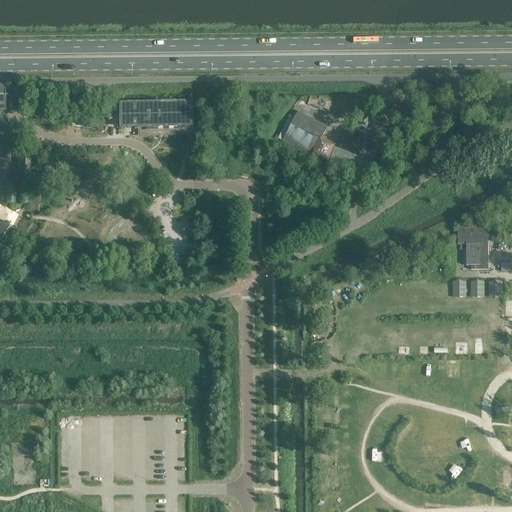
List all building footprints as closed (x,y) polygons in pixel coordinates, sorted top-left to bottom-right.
[(127,121),(127,127),(146,127),(146,132),(190,131),(190,119),(190,111),(190,104),(127,106),(127,112),(127,121)] [(366,130),(372,115),(371,114),(371,112),(367,110),(365,112),(364,111),(356,129),(366,134),(368,130),(366,130)] [(305,154),(318,129),(325,132),(328,127),(298,111),(295,117),(292,115),(291,117),(290,116),(277,139),(305,154)] [(359,146),(363,137),(354,133),(350,142),(359,146)] [(376,153),(379,146),(374,143),(370,150),(376,153)] [(348,174),(355,157),(335,149),(327,166),(348,174)] [(29,176),(30,158),(20,158),(20,176),(29,176)] [(15,205),(17,183),(5,182),(3,204),(15,205)] [(29,206),(31,184),(19,183),(17,205),(29,206)] [(0,255),(16,232),(3,223),(0,227),(0,255)] [(489,270),(488,231),(488,229),(458,229),(458,231),(458,245),(467,245),(467,266),(471,266),(471,270),(489,270)] [(510,264),(501,264),(501,273),(510,273),(510,264)] [(467,280),(454,280),(454,297),(467,297),(467,280)] [(489,297),(502,298),(503,281),(490,280),(489,297)] [(485,281),(472,281),(471,297),(485,297),(485,281)] [(457,353),(469,353),(468,342),(457,342),(457,353)]
